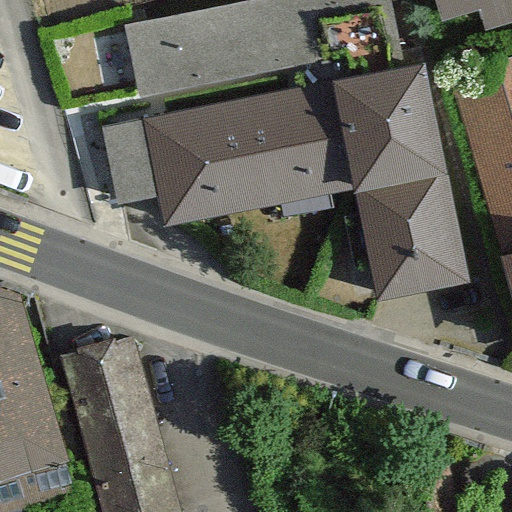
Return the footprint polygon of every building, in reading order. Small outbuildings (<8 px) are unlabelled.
[(374,295),(463,276),(417,59),(319,79),(314,53),(394,36),(386,0),(239,0),(126,24),(140,90),(290,58),(296,84),(89,128),(106,210),(159,198),(164,219),(350,180),(374,295)] [(511,0),(434,0),(438,11),(473,1),(481,28),(511,18),(511,0)] [(511,50),(450,68),(495,229),(511,224),(511,50)] [(511,325),(511,242),(490,248),(511,325)] [(0,276),(0,508),(70,485),(2,276),(0,276)] [(179,511),(133,335),(65,353),(106,511),(179,511)]
